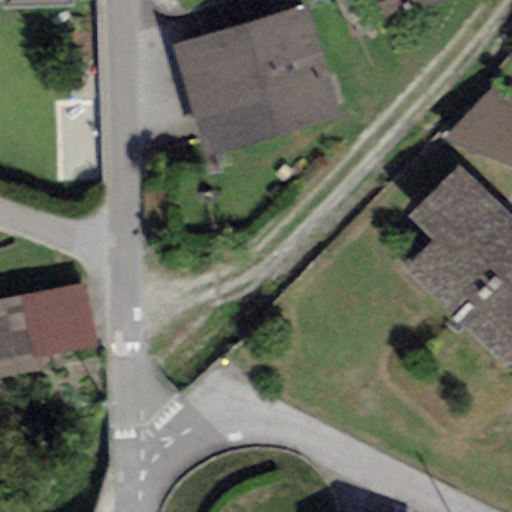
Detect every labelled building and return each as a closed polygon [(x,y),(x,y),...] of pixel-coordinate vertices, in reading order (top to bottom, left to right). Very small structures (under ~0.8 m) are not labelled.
[(439,0),(377,0),(388,23),(439,0)] [(307,3),(174,42),(208,156),(341,117),(307,3)] [(511,92),(495,86),(442,135),(511,163),(511,92)] [(511,217),(457,164),(409,213),(433,236),(402,267),(505,366),(511,358),(511,217)] [(84,285),(0,301),(0,362),(96,343),(84,285)]
